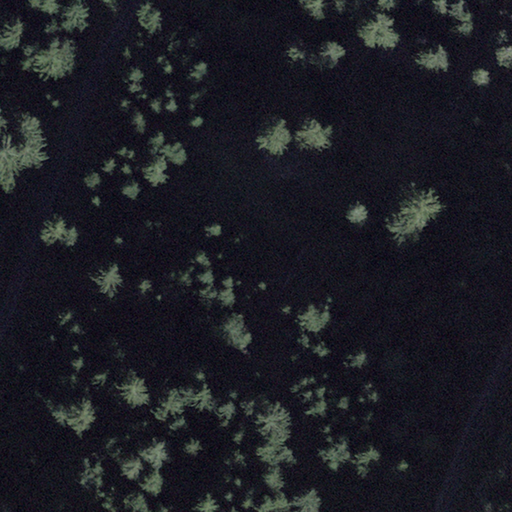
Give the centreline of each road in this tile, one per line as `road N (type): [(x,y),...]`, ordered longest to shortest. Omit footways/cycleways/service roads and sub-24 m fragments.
road 1 (track): [(134,0),(75,120),(0,328)]
road 2 (track): [(440,511),(511,346)]
